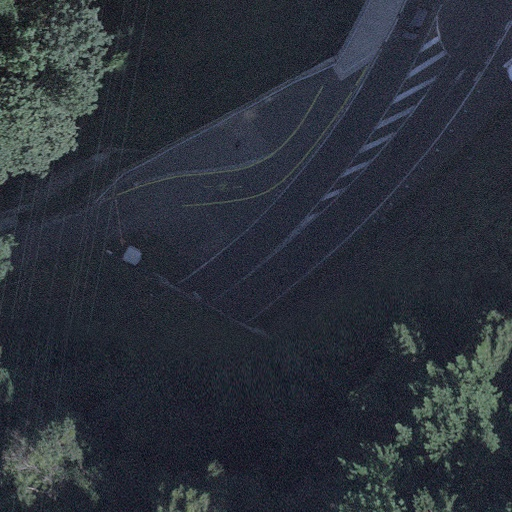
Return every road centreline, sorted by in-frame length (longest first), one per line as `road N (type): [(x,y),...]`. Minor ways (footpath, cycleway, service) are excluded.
road 1 (trunk): [(511,22),(362,184),(214,310)]
road 2 (primary): [(460,0),(376,152),(287,249),(214,310)]
road 3 (primary): [(214,310),(0,478)]
